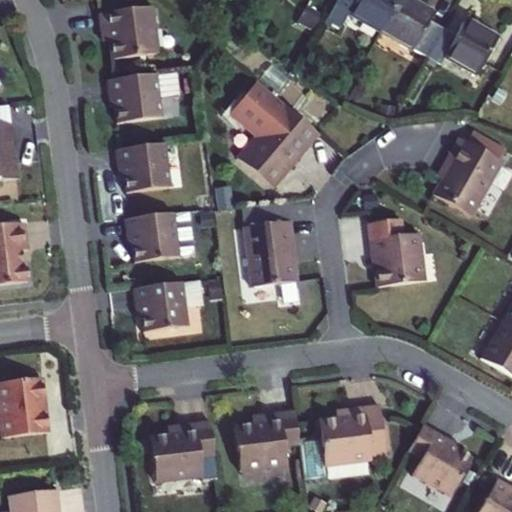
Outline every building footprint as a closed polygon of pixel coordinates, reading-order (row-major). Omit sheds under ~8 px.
[(340,24),(347,11),(353,0),(335,0),(326,16),(340,24)] [(353,0),(347,11),(380,29),(397,0),(353,0)] [(397,0),(380,29),(413,48),(429,21),(433,13),(411,0),(397,0)] [(150,9),(97,16),(99,33),(107,32),(109,43),(111,62),(156,56),(150,9)] [(456,37),(443,60),(474,78),(488,55),(484,53),(495,34),(467,18),(456,37)] [(429,21),(413,48),(412,50),(425,58),(442,29),(429,21)] [(439,66),(443,60),(456,37),(442,29),(425,58),(439,66)] [(107,32),(99,33),(100,44),(109,43),(107,32)] [(175,73),(155,76),(157,99),(178,96),(175,73)] [(155,76),(105,83),(107,100),(112,99),(115,126),(160,120),(157,99),(155,76)] [(317,136),(255,84),(228,116),(255,139),(236,161),(272,190),(317,136)] [(12,144),(10,127),(0,128),(0,183),(18,181),(15,161),(11,159),(9,145),(12,144)] [(471,134),(465,144),(497,162),(503,152),(471,134)] [(465,144),(458,140),(442,169),(446,171),(441,181),(432,197),(469,219),(501,165),(497,162),(465,144)] [(385,166),(369,144),(340,165),(357,187),(385,166)] [(163,146),(114,152),(116,169),(121,169),(124,195),(169,189),(163,146)] [(446,171),(442,169),(436,179),(441,181),(446,171)] [(218,211),(232,209),(229,189),(216,190),(218,211)] [(240,210),(242,229),(289,223),(286,203),(240,210)] [(187,213),(172,215),(178,257),(189,256),(192,252),(187,213)] [(213,228),(212,213),(199,215),(200,229),(213,228)] [(172,215),(123,222),(125,239),(130,238),(133,265),(178,259),(178,257),(172,215)] [(372,259),(376,289),(423,283),(417,235),(401,237),(399,221),(367,225),(371,259),(372,259)] [(291,253),(292,253),(289,223),(242,229),(250,289),(295,284),(291,253)] [(26,252),(22,225),(0,227),(0,287),(27,284),(24,266),(15,259),(20,253),(26,252)] [(219,281),(207,282),(209,301),(221,300),(219,281)] [(181,285),(184,310),(199,308),(196,283),(181,285)] [(184,310),(181,285),(132,291),(134,308),(139,308),(142,334),(187,329),(184,310)] [(511,302),(500,323),(511,329),(511,302)] [(511,329),(500,323),(479,360),(511,379),(511,329)] [(39,379),(0,384),(0,429),(1,439),(46,434),(39,379)] [(319,439),(323,467),(385,460),(378,407),(346,411),(347,419),(336,420),(317,423),(319,439)] [(335,412),(336,420),(347,419),(346,411),(335,412)] [(283,449),(298,447),(297,441),(293,412),(261,416),(262,425),(252,426),(233,428),(239,473),(285,467),(283,449)] [(251,418),(252,426),(262,425),(261,416),(251,418)] [(199,460),(213,458),(209,423),(177,427),(178,435),(167,437),(148,439),(154,484),(201,478),(199,460)] [(166,428),(167,437),(178,435),(177,427),(166,428)] [(422,427),(406,454),(419,462),(410,477),(448,499),(471,460),(457,452),(448,447),(450,443),(422,427)] [(325,480),(323,467),(319,439),(297,441),(298,447),(302,483),(325,480)] [(448,447),(457,452),(459,448),(450,443),(448,447)] [(477,511),(511,511),(511,495),(509,493),(511,489),(496,480),(477,511)] [(58,511),(56,492),(8,498),(9,511),(58,511)]
